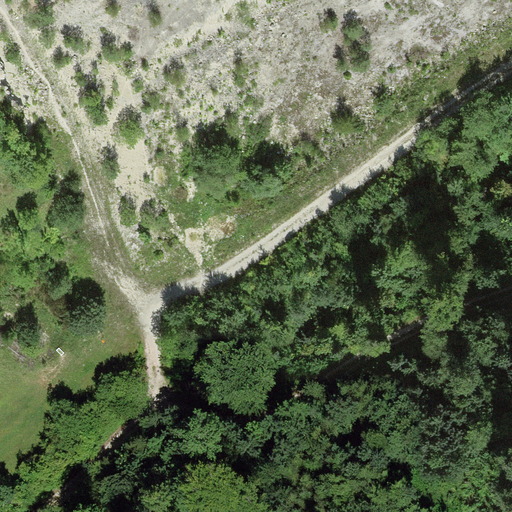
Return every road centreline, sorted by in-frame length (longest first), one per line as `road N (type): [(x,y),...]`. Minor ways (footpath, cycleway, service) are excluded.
road 1 (track): [(32,511),(149,406),(154,305),(486,85)]
road 2 (track): [(149,406),(257,420),(411,327),(511,290)]
